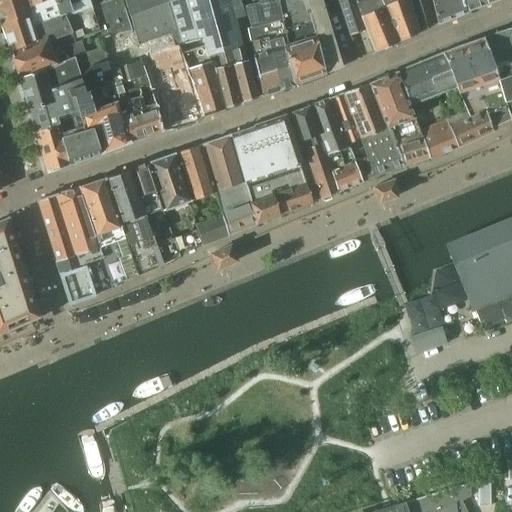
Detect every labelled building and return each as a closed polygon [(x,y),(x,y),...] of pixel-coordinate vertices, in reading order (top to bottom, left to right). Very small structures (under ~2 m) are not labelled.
[(44,13),(47,21),(57,16),(64,13),(58,0),(16,0),(0,8),(0,23),(1,27),(32,13),(34,18),(44,13)] [(0,0),(0,8),(16,0),(0,0)] [(86,0),(58,0),(64,13),(73,8),(87,1),(86,0)] [(86,0),(87,1),(92,14),(73,21),(79,39),(98,33),(109,29),(110,34),(131,27),(128,10),(125,0),(86,0)] [(125,0),(128,10),(131,27),(136,46),(138,61),(181,48),(193,44),(182,0),(125,0)] [(182,0),(193,44),(203,41),(208,60),(224,55),(235,51),(239,50),(234,33),(230,22),(223,2),(214,4),(212,0),(182,0)] [(212,0),(214,4),(223,2),(230,22),(243,17),(238,0),(212,0)] [(252,0),(254,5),(243,7),(248,27),(258,24),(269,21),(279,18),(275,0),(252,0)] [(313,43),(303,11),(299,0),(276,0),(275,0),(279,18),(284,37),(281,38),(290,69),(289,70),(294,86),(323,76),(313,43)] [(321,0),(299,0),(303,11),(313,43),(323,76),(325,75),(326,74),(342,67),(341,62),(321,0)] [(336,0),(348,37),(365,30),(374,53),(375,53),(366,30),(356,4),(354,0),(336,0)] [(418,33),(407,0),(354,0),(356,4),(366,0),(380,0),(398,43),(418,33)] [(380,0),(366,0),(356,4),(366,30),(375,53),(398,43),(380,0)] [(407,0),(418,33),(419,33),(434,26),(427,0),(407,0)] [(461,0),(431,0),(437,25),(465,13),(461,0)] [(461,0),(465,13),(466,11),(496,0),(461,0)] [(72,22),(73,21),(92,14),(87,1),(73,8),(64,13),(57,16),(47,21),(37,26),(42,38),(72,22)] [(37,26),(47,21),(44,13),(34,18),(32,13),(1,27),(11,53),(42,38),(37,26)] [(258,24),(248,27),(244,29),(249,50),(256,48),(254,40),(257,39),(264,36),(280,90),(294,86),(289,70),(290,69),(281,38),(284,37),(279,18),(269,21),(258,24)] [(14,66),(18,78),(70,61),(67,51),(71,50),(69,43),(79,39),(73,21),(72,22),(42,38),(11,53),(14,66)] [(115,83),(132,143),(160,133),(163,132),(155,104),(152,106),(144,79),(143,74),(138,61),(136,46),(131,27),(110,34),(109,29),(98,33),(100,38),(102,37),(109,58),(112,71),(115,83)] [(511,28),(483,38),(476,41),(502,107),(509,124),(511,122),(511,28)] [(82,76),(93,62),(109,58),(102,37),(100,38),(98,33),(79,39),(69,43),(71,50),(67,51),(70,61),(18,78),(28,110),(55,101),(53,86),(82,76)] [(264,36),(257,39),(260,52),(253,55),(264,96),(280,90),(264,36)] [(209,63),(208,60),(203,41),(193,44),(181,48),(203,117),(226,109),(219,93),(215,84),(212,73),(209,63)] [(461,46),(454,49),(476,99),(477,99),(479,103),(482,102),(486,113),(483,114),(491,132),(509,124),(502,107),(476,41),(461,46)] [(181,48),(138,61),(144,79),(148,78),(156,104),(155,104),(163,132),(170,129),(189,122),(190,123),(197,121),(197,119),(203,117),(181,48)] [(442,53),(437,56),(453,89),(462,104),(476,99),(454,49),(442,53)] [(235,51),(224,55),(241,104),(257,98),(245,61),(239,63),(235,51)] [(241,104),(224,55),(208,60),(209,63),(212,73),(215,84),(219,93),(226,109),(241,104)] [(437,56),(418,63),(426,84),(428,83),(434,96),(453,89),(437,56)] [(77,94),(94,89),(91,78),(112,71),(109,58),(93,62),(82,76),(53,86),(55,101),(28,110),(34,131),(56,124),(54,119),(83,111),(81,107),(77,94)] [(396,72),(394,73),(407,107),(434,96),(428,83),(426,84),(418,63),(396,72)] [(77,94),(81,107),(83,111),(84,114),(92,135),(97,134),(104,153),(132,143),(115,83),(112,71),(91,78),(94,89),(77,94)] [(369,83),(366,85),(373,108),(381,130),(386,128),(388,133),(391,142),(399,168),(429,159),(418,132),(420,131),(416,121),(413,122),(407,107),(394,73),(369,83)] [(342,93),(342,94),(359,140),(360,140),(366,157),(355,161),(354,162),(362,182),(373,177),(396,169),(399,168),(391,142),(388,133),(386,128),(381,130),(373,108),(366,85),(342,93)] [(331,98),(330,99),(348,144),(359,140),(342,94),(341,94),(331,98)] [(328,99),(309,106),(319,135),(325,156),(330,172),(337,169),(349,164),(354,162),(355,161),(349,148),(348,144),(330,99),(328,99)] [(464,108),(444,117),(446,121),(448,126),(450,130),(459,147),(491,132),(483,114),(486,113),(482,102),(479,103),(477,99),(476,99),(462,104),(464,108)] [(307,107),(292,113),(301,140),(307,139),(319,135),(309,106),(307,107)] [(54,119),(56,124),(68,165),(104,153),(97,134),(92,135),(84,114),(83,111),(54,119)] [(250,204),(273,196),(286,190),(306,184),(284,117),(229,136),(244,185),(247,197),(250,204)] [(420,131),(418,132),(429,159),(431,159),(457,148),(459,147),(450,130),(448,126),(446,121),(439,124),(438,123),(430,126),(431,127),(420,131)] [(47,174),(68,165),(56,124),(34,131),(35,134),(47,174)] [(309,147),(304,149),(321,199),(335,194),(338,192),(330,172),(325,156),(319,135),(307,139),(309,147)] [(202,145),(200,146),(214,194),(244,185),(229,136),(202,145)] [(214,194),(200,146),(174,154),(172,155),(188,203),(189,206),(215,197),(214,194)] [(157,192),(163,209),(164,212),(188,203),(172,155),(150,163),(160,191),(157,192)] [(337,169),(330,172),(338,192),(357,184),(362,182),(354,162),(349,164),(337,169)] [(149,163),(131,170),(146,215),(151,213),(156,225),(167,221),(164,212),(163,209),(157,192),(160,191),(150,163),(149,163)] [(154,237),(146,215),(131,170),(104,179),(138,275),(163,265),(156,245),(156,244),(154,237)] [(104,179),(79,187),(93,230),(102,256),(110,287),(138,275),(104,179)] [(394,183),(394,181),(394,180),(373,188),(373,189),(379,203),(396,198),(394,183)] [(286,190),(273,196),(279,216),(312,203),(306,184),(286,190)] [(232,211),(250,204),(247,197),(244,185),(214,194),(215,197),(221,216),(222,219),(233,215),(232,211)] [(57,195),(75,246),(92,294),(110,287),(102,256),(93,230),(79,187),(57,195)] [(75,246),(57,195),(36,201),(53,254),(75,246)] [(279,216),(273,196),(250,204),(256,225),(261,223),(279,216)] [(233,215),(222,219),(227,236),(256,225),(250,204),(232,211),(233,215)] [(227,236),(222,219),(221,216),(209,220),(196,225),(203,246),(217,240),(227,236)] [(9,217),(0,220),(0,335),(40,318),(9,217)] [(199,244),(197,237),(185,242),(188,248),(199,244)] [(173,238),(156,244),(156,245),(163,265),(179,256),(173,238)] [(467,300),(472,311),(474,310),(482,329),(504,320),(506,324),(511,321),(511,238),(452,264),(463,290),(467,300)] [(75,246),(53,254),(69,305),(92,294),(75,246)] [(230,246),(210,254),(211,257),(216,270),(236,262),(230,247),(230,246)] [(441,328),(410,338),(416,354),(446,344),(441,328)] [(374,511),(466,511),(461,502),(470,497),(469,483),(393,506),(374,511)] [(474,508),(486,510),(489,486),(477,485),(474,508)]
